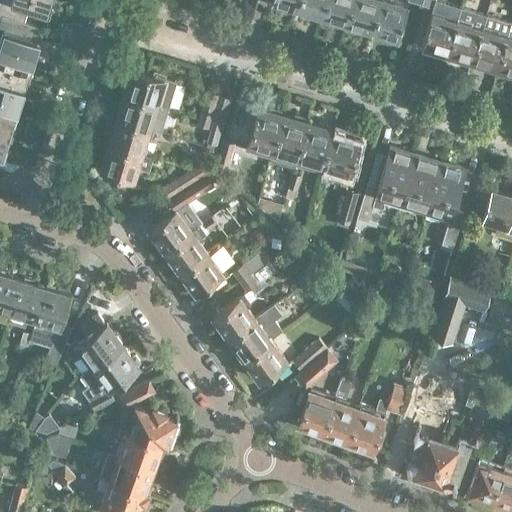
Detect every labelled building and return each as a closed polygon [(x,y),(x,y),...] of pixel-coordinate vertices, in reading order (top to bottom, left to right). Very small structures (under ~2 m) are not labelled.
[(0,0),(0,13),(0,14),(1,13),(25,20),(28,10),(47,16),(51,0),(0,0)] [(299,0),(297,8),(321,15),(325,0),(299,0)] [(325,0),(321,15),(346,22),(352,0),(325,0)] [(352,0),(346,22),(371,30),(380,0),(352,0)] [(380,0),(371,30),(397,37),(407,0),(410,0),(422,3),(422,0),(380,0)] [(432,6),(421,45),(447,53),(461,6),(442,0),(422,0),(422,3),(432,6)] [(461,6),(447,53),(472,60),(482,27),(481,27),(486,13),(461,6)] [(0,14),(0,15),(0,52),(32,62),(39,39),(34,37),(38,25),(25,21),(25,20),(1,13),(0,14)] [(486,14),(472,60),(496,68),(511,21),(486,14)] [(511,21),(496,68),(511,72),(511,21)] [(0,78),(24,86),(32,62),(0,52),(0,78)] [(124,88),(123,92),(167,106),(175,81),(164,77),(165,73),(154,70),(153,74),(131,67),(128,78),(126,78),(123,88),(124,88)] [(0,104),(17,110),(24,86),(0,78),(0,104)] [(116,117),(152,129),(160,131),(168,106),(167,106),(123,92),(116,117)] [(205,92),(196,123),(206,126),(208,126),(217,95),(205,92)] [(209,127),(205,141),(216,144),(230,99),(217,95),(208,126),(209,127)] [(0,130),(10,133),(17,110),(0,104),(0,130)] [(283,113),(258,105),(245,148),(256,151),(258,145),(272,150),(283,113)] [(283,113),(272,150),(271,153),(282,156),(283,152),(297,157),(307,120),(283,113)] [(109,139),(108,142),(140,153),(145,137),(149,139),(152,129),(116,117),(112,129),(111,129),(107,139),(109,139)] [(307,120),(297,157),(295,160),(306,163),(307,160),(321,164),(332,127),(307,120)] [(332,127),(321,164),(336,168),(333,179),(346,183),(360,136),(332,127)] [(10,133),(0,130),(0,156),(2,157),(10,133)] [(224,138),(214,169),(225,172),(234,141),(224,138)] [(140,153),(108,142),(100,167),(116,172),(115,178),(131,183),(136,165),(148,169),(152,156),(140,153)] [(367,182),(357,216),(368,219),(373,204),(382,207),(385,195),(399,199),(413,151),(390,144),(378,185),(367,182)] [(413,151),(399,199),(427,207),(441,160),(413,151)] [(441,160),(427,207),(449,214),(441,241),(452,244),(462,210),(452,207),(464,167),(441,160)] [(199,161),(190,168),(197,179),(207,172),(199,161)] [(272,181),(277,166),(267,163),(262,177),(263,177),(260,189),(269,191),(272,181)] [(197,179),(190,168),(160,186),(168,198),(177,192),(197,179)] [(294,193),(301,173),(291,170),(284,190),(294,193)] [(214,183),(207,172),(177,192),(184,202),(214,183)] [(493,233),(511,238),(511,192),(491,186),(482,217),(496,222),(493,233)] [(336,218),(337,218),(336,223),(347,226),(348,222),(349,222),(358,191),(346,187),(336,218)] [(147,226),(163,248),(190,228),(183,217),(185,213),(178,203),(147,226)] [(190,228),(163,248),(178,269),(206,249),(198,239),(201,235),(209,229),(207,228),(216,221),(210,214),(202,220),(201,219),(194,225),(190,228)] [(260,248),(231,269),(239,280),(268,259),(260,248)] [(206,249),(178,269),(193,290),(206,280),(210,285),(224,275),(206,249)] [(210,314),(227,336),(255,316),(247,305),(249,302),(256,295),(254,292),(267,282),(263,277),(275,268),(277,272),(284,267),(275,254),(268,259),(239,280),(245,288),(210,314)] [(334,271),(327,263),(318,270),(324,278),(334,271)] [(0,270),(0,320),(7,322),(7,320),(20,276),(0,270)] [(430,334),(447,340),(452,341),(465,302),(483,308),(490,286),(451,273),(430,334)] [(434,303),(442,279),(427,274),(419,298),(434,303)] [(20,276),(7,320),(24,325),(25,320),(33,322),(45,284),(20,276)] [(33,322),(30,331),(28,338),(49,345),(42,361),(54,366),(62,347),(71,326),(60,322),(70,292),(45,284),(33,322)] [(363,300),(346,285),(334,297),(349,313),(363,300)] [(401,290),(386,286),(383,295),(398,300),(401,290)] [(383,303),(378,298),(370,308),(374,312),(384,315),(386,310),(383,303)] [(505,309),(491,305),(486,320),(511,328),(511,301),(507,300),(505,309)] [(273,303),(255,316),(227,336),(242,357),(270,337),(281,329),(273,318),(280,313),(273,303)] [(68,341),(65,349),(68,353),(70,355),(73,353),(75,356),(79,353),(88,365),(121,341),(121,340),(120,336),(115,329),(111,329),(106,320),(104,321),(96,310),(78,323),(84,332),(82,335),(83,337),(77,342),(74,338),(68,341)] [(30,331),(22,329),(18,341),(27,344),(28,338),(30,331)] [(290,359),(299,368),(325,344),(317,335),(290,359)] [(270,337),(242,357),(257,378),(270,368),(274,372),(288,362),(270,337)] [(121,341),(88,365),(79,371),(88,384),(82,388),(87,396),(93,406),(113,396),(107,384),(114,380),(116,381),(130,371),(129,369),(136,363),(139,358),(135,354),(130,354),(121,341)] [(290,396),(293,401),(288,414),(298,418),(296,423),(321,432),(340,377),(331,374),(324,393),(309,388),(310,384),(311,384),(313,380),(338,358),(325,344),(299,368),(292,375),(297,380),(296,384),(294,385),(290,396)] [(358,406),(347,440),(372,449),(375,438),(378,439),(383,425),(380,424),(386,407),(398,411),(410,376),(397,372),(388,399),(379,396),(376,407),(360,402),(359,406),(358,406)] [(441,376),(433,398),(454,406),(462,384),(441,376)] [(340,377),(321,432),(347,440),(358,406),(344,401),(351,381),(340,377)] [(149,378),(118,394),(124,407),(156,391),(149,378)] [(511,406),(511,401),(470,387),(465,402),(508,418),(511,406)] [(151,408),(134,403),(126,427),(162,440),(167,442),(176,416),(166,413),(167,410),(152,405),(151,408)] [(432,410),(426,408),(419,406),(412,426),(417,428),(413,440),(415,441),(406,466),(415,469),(413,473),(428,478),(442,438),(428,434),(431,427),(427,425),(432,410)] [(55,427),(45,414),(35,428),(46,431),(55,427)] [(59,432),(71,436),(74,437),(78,425),(67,422),(59,425),(57,431),(58,431),(59,432)] [(442,438),(428,478),(443,483),(444,478),(453,482),(462,456),(464,457),(468,445),(472,442),(477,444),(478,442),(482,428),(483,427),(475,424),(471,435),(467,439),(459,436),(456,443),(442,438)] [(126,427),(117,453),(153,465),(153,463),(157,464),(162,451),(158,450),(162,440),(126,427)] [(491,431),(482,428),(478,442),(486,445),(491,431)] [(57,432),(45,436),(53,451),(65,455),(71,436),(57,432)] [(153,465),(107,449),(99,474),(101,475),(109,477),(148,490),(153,475),(150,474),(153,465)] [(54,457),(48,463),(65,483),(75,475),(64,462),(54,457)] [(502,465),(477,457),(466,491),(490,499),(502,465)] [(511,465),(503,462),(502,465),(490,499),(511,506),(511,465)] [(140,511),(148,490),(109,477),(101,475),(97,486),(105,489),(100,503),(103,504),(102,507),(115,511),(116,508),(127,511),(140,511)] [(15,482),(7,511),(20,511),(28,485),(15,482)]
